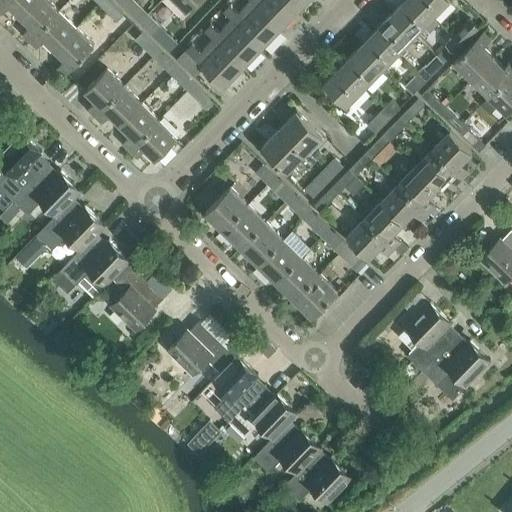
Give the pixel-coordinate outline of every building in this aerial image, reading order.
[(0,0),(0,11),(2,13),(9,6),(19,16),(34,0),(0,0)] [(22,33),(29,40),(59,10),(48,0),(34,0),(19,16),(30,26),(22,33)] [(118,20),(124,13),(110,0),(102,0),(100,2),(118,20)] [(125,0),(122,4),(141,21),(149,13),(143,7),(146,4),(141,0),(125,0)] [(175,0),(187,11),(197,0),(175,0)] [(223,12),(262,49),(281,30),(249,0),(248,0),(238,11),(230,4),(223,12)] [(249,0),(281,30),(299,10),(288,0),(249,0)] [(288,0),(299,10),(309,0),(288,0)] [(404,0),(393,13),(415,35),(433,17),(415,0),(404,0)] [(415,0),(433,17),(449,0),(415,0)] [(59,10),(29,40),(37,47),(44,40),(54,50),(76,27),(59,10)] [(204,31),(243,68),(262,49),(223,12),(237,26),(223,40),(218,35),(219,34),(210,25),(204,31)] [(141,21),(153,33),(161,25),(149,13),(141,21)] [(375,30),(398,53),(415,35),(393,13),(375,30)] [(471,19),(453,37),(462,45),(479,27),(471,19)] [(94,44),(76,27),(54,50),(65,60),(57,68),(64,74),(71,67),(72,67),(94,44)] [(358,48),(381,70),(398,53),(375,30),(358,48)] [(178,58),(195,74),(202,67),(224,88),(243,68),(204,31),(204,32),(212,39),(201,50),(192,42),(178,58)] [(136,38),(154,55),(160,49),(142,32),(136,38)] [(475,40),(453,63),(471,80),(493,58),(482,48),(490,40),(483,33),(475,41),(475,40)] [(447,44),(455,52),(462,45),(453,37),(447,44)] [(341,65),(364,87),(381,70),(358,48),(341,65)] [(154,55),(171,72),(177,66),(160,49),(154,55)] [(418,72),(426,80),(434,72),(445,61),(437,54),(427,64),(426,63),(418,72)] [(493,58),(471,80),(489,97),(511,72),(511,60),(503,68),(493,58)] [(347,105),(364,87),(341,65),(324,82),(347,105)] [(171,72),(189,89),(195,83),(177,66),(171,72)] [(88,108),(95,115),(124,86),(107,68),(85,90),(96,100),(88,108)] [(405,85),(413,94),(426,80),(418,72),(405,85)] [(511,72),(489,97),(490,98),(483,104),(491,112),(497,105),(507,114),(508,113),(511,116),(511,72)] [(206,106),(212,100),(195,83),(189,89),(206,106)] [(124,86),(95,115),(102,122),(110,114),(120,125),(142,103),(124,86)] [(422,94),(441,112),(447,105),(429,87),(422,94)] [(418,98),(400,116),(407,122),(424,104),(418,98)] [(393,99),(385,108),(393,116),(402,107),(393,99)] [(122,142),(129,150),(159,120),(142,103),(120,125),(130,134),(122,142)] [(441,112),(458,128),(464,122),(447,105),(441,112)] [(369,125),(376,132),(377,133),(393,116),(385,108),(369,125)] [(279,129),(304,154),(322,136),(297,111),(279,129)] [(400,116),(383,134),(390,140),(407,122),(400,116)] [(159,120),(129,150),(137,157),(139,155),(148,164),(154,158),(155,159),(177,137),(159,120)] [(458,128),(476,146),(480,149),(486,143),(482,139),(464,122),(458,128)] [(287,172),(304,154),(279,129),(261,147),(287,172)] [(433,148),(463,177),(470,171),(462,163),(473,152),(451,130),(433,148)] [(0,162),(10,172),(0,182),(0,185),(13,199),(48,164),(38,154),(40,152),(20,132),(0,151),(0,162)] [(383,134),(366,151),(373,158),(390,140),(383,134)] [(417,165),(439,187),(449,177),(456,184),(463,177),(433,148),(417,165)] [(349,169),(369,187),(372,184),(364,175),(376,163),(372,159),(373,158),(366,151),(349,169)] [(335,157),(321,170),(330,179),(344,165),(335,157)] [(256,171),(269,183),(278,175),(265,162),(256,171)] [(48,164),(13,199),(29,214),(40,202),(54,216),(72,198),(72,199),(80,191),(59,171),(57,173),(48,164)] [(399,183),(429,213),(435,206),(428,198),(439,187),(417,165),(399,183)] [(349,169),(332,186),(339,192),(346,186),(354,194),(364,184),(368,188),(369,187),(349,169)] [(305,188),(314,196),(330,179),(321,170),(305,188)] [(269,183),(287,201),(295,192),(278,175),(269,183)] [(463,177),(456,184),(463,190),(470,184),(463,177)] [(382,200),(404,222),(414,212),(422,219),(429,213),(399,183),(382,200)] [(316,203),(322,210),(330,201),(333,204),(337,200),(334,198),(339,192),(332,186),(316,203)] [(205,213),(223,231),(249,205),(230,187),(205,213)] [(287,201),(305,218),(313,210),(295,192),(287,201)] [(54,216),(37,233),(53,248),(65,237),(78,250),(79,251),(96,233),(97,234),(105,225),(84,204),(81,207),(72,199),(72,198),(54,216)] [(365,218),(395,247),(396,246),(401,252),(407,246),(394,233),(404,222),(382,200),(365,218)] [(3,211),(0,214),(7,221),(19,208),(12,202),(3,211)] [(249,205),(223,231),(241,248),(266,222),(249,205)] [(435,206),(429,213),(433,217),(440,210),(435,206)] [(305,218),(323,235),(331,227),(313,210),(305,218)] [(348,235),(370,257),(380,247),(388,254),(389,254),(395,260),(401,253),(395,247),(365,218),(348,235)] [(266,222),(241,248),(259,265),(284,239),(266,222)] [(323,235),(340,253),(349,244),(331,227),(323,235)] [(499,237),(479,257),(505,282),(511,274),(511,231),(510,230),(501,239),(499,237)] [(78,250),(61,268),(70,276),(62,284),(70,292),(76,285),(80,281),(95,296),(104,287),(112,279),(111,278),(127,262),(130,260),(108,239),(106,242),(97,234),(96,233),(79,251),(78,250)] [(37,236),(27,246),(36,256),(46,245),(37,236)] [(284,239),(259,265),(277,282),(302,256),(284,239)] [(358,270),(366,262),(349,244),(340,253),(358,270)] [(302,256),(277,282),(295,300),(320,274),(302,256)] [(155,307),(164,298),(174,288),(157,272),(156,274),(146,265),(138,273),(127,262),(111,278),(112,279),(124,291),(110,305),(136,330),(157,309),(155,307)] [(320,274),(295,300),(313,317),(338,291),(320,274)] [(407,355),(420,368),(419,368),(411,361),(402,370),(412,379),(458,333),(448,324),(451,322),(430,302),(405,327),(420,342),(407,355)] [(206,360),(219,372),(219,373),(235,356),(199,320),(189,330),(187,328),(166,349),(192,374),(206,360)] [(259,331),(251,340),(259,348),(268,339),(259,331)] [(458,333),(412,379),(412,380),(396,396),(403,403),(429,377),(452,400),(490,361),(469,340),(467,343),(458,333)] [(226,394),(214,406),(231,422),(266,386),(255,376),(257,374),(237,354),(235,356),(219,373),(219,372),(211,380),(226,394)] [(266,386),(231,422),(245,436),(257,424),(271,438),(272,438),(289,421),(298,413),(277,393),(275,395),(266,386)] [(210,420),(203,427),(214,438),(221,431),(210,420)] [(271,438),(254,456),(269,470),(281,458),(296,472),(296,473),(319,449),(319,450),(321,448),(301,428),(298,430),(289,421),(272,438),(271,438)] [(328,458),(319,450),(319,449),(296,473),(296,472),(283,486),(299,501),(312,488),(327,502),(352,477),(330,456),(328,458)]
